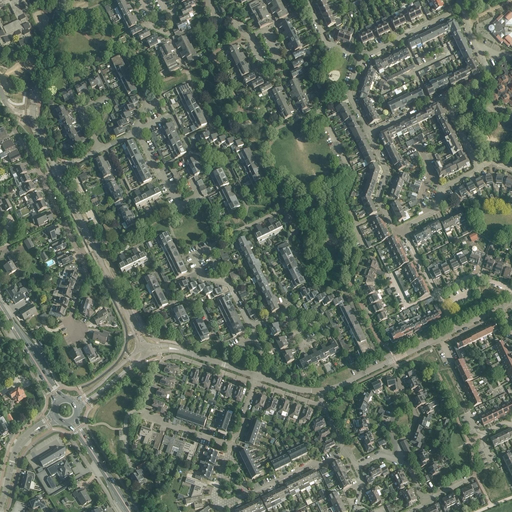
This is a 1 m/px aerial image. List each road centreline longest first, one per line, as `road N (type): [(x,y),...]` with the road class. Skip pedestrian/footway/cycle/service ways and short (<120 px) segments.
road 1 (residential): [(230,445),(144,412),(162,359),(175,356),(245,381)]
road 2 (residential): [(218,507),(346,452)]
road 3 (residential): [(319,391),(439,337)]
road 4 (residential): [(444,97),(487,72),(461,5)]
